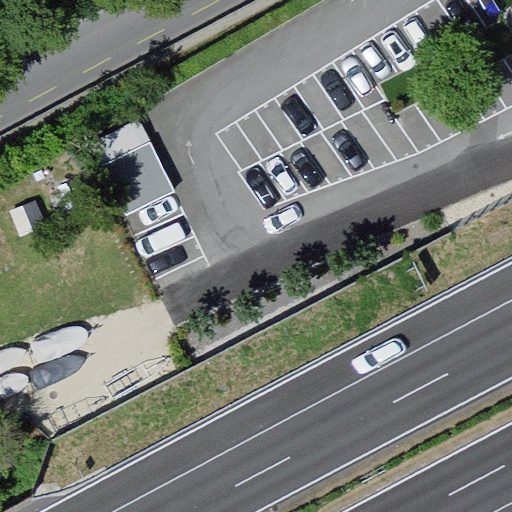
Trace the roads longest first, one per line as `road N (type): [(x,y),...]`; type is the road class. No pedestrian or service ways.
road 1 (motorway): [(511,339),(185,511)]
road 2 (tertiary): [(184,0),(0,98)]
